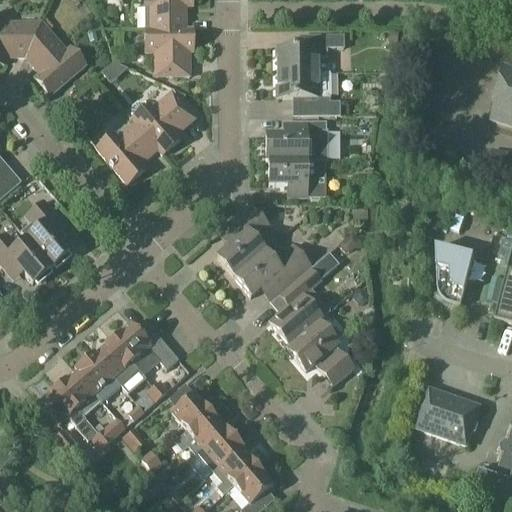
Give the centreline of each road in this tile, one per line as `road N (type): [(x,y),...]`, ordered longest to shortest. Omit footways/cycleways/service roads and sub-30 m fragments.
road 1 (residential): [(306,500),(318,468),(307,446),(138,258)]
road 2 (residential): [(138,258),(224,182),(227,1)]
road 3 (residential): [(227,1),(477,15)]
road 4 (residential): [(0,90),(138,258)]
road 5 (residential): [(0,372),(138,258)]
